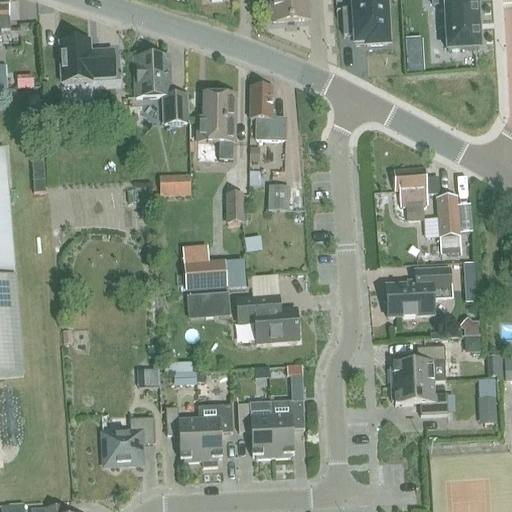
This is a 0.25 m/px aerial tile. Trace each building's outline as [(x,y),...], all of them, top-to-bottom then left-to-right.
[(0,0),(0,39),(1,40),(1,33),(10,32),(8,0),(0,0)] [(270,0),(273,25),(309,22),(306,0),(270,0)] [(387,47),(384,0),(370,0),(353,1),(354,11),(342,11),(343,39),(355,38),(356,46),(366,45),(366,48),(387,47)] [(458,0),(432,0),(432,8),(444,7),(447,53),(477,52),(480,52),(479,50),(478,34),(479,34),(479,31),(478,32),(477,23),(478,23),(478,21),(477,21),(476,5),(477,5),(477,3),(474,3),(474,4),(458,5),(458,0)] [(63,45),(57,45),(59,83),(94,82),(94,78),(115,77),(114,51),(93,52),(92,43),(63,45)] [(169,60),(135,61),(136,101),(163,100),(165,127),(187,126),(186,98),(170,99),(169,60)] [(286,122),(272,122),(273,90),(251,90),(250,122),(256,122),(256,143),(286,144),(286,122)] [(234,98),(204,97),(204,121),(198,121),(198,145),(219,145),(219,164),(233,164),(233,146),(234,146),(234,98)] [(7,151),(0,151),(0,378),(26,377),(7,151)] [(425,172),(394,173),(395,194),(399,194),(401,210),(406,210),(407,224),(424,223),(423,209),(428,208),(427,197),(440,197),(438,179),(433,179),(426,180),(425,172)] [(129,177),(98,176),(97,218),(128,220),(129,177)] [(289,190),(269,189),(268,213),(288,213),(289,190)] [(243,198),(227,198),(227,226),(243,226),(243,198)] [(440,201),(437,201),(437,208),(438,223),(440,241),(441,257),(461,256),(460,240),(457,199),(440,201)] [(208,267),(183,269),(185,295),(226,292),(224,266),(208,267)] [(280,268),(257,269),(258,288),(280,287),(280,268)] [(387,321),(433,319),(432,303),(450,302),(449,272),(415,274),(415,288),(385,290),(386,293),(382,297),(382,304),(386,307),(387,321)] [(230,296),(209,298),(211,321),(231,320),(230,296)] [(298,343),(296,313),(279,314),(278,300),(236,303),(237,326),(254,325),(255,346),(298,343)] [(480,329),(481,317),(467,316),(466,328),(480,329)] [(390,388),(433,386),(445,385),(444,365),(444,350),(416,352),(417,366),(392,367),(392,370),(390,371),(390,388)] [(306,369),(307,358),(291,357),(290,369),(306,369)] [(511,360),(502,361),(504,386),(511,385),(511,360)] [(162,361),(147,362),(148,381),(162,380),(162,361)] [(205,385),(205,375),(197,375),(197,385),(205,385)] [(433,386),(390,388),(391,405),(394,405),(394,409),(419,408),(420,420),(447,418),(446,397),(433,398),(433,386)] [(496,426),(496,417),(495,401),(478,402),(478,417),(479,427),(496,426)] [(304,433),(303,417),(303,405),(270,407),(270,419),(272,462),(290,461),(290,458),(293,458),(292,433),(304,433)] [(272,462),(270,419),(270,407),(237,408),(238,436),(250,435),(251,460),(255,460),(255,463),(272,462)] [(209,410),(198,410),(198,423),(200,465),(218,464),(218,462),(221,462),(220,437),(232,436),(231,417),(231,408),(209,410)] [(200,465),(198,423),(178,424),(177,411),(165,412),(166,439),(178,439),(179,464),(183,463),(183,466),(200,465)] [(130,432),(100,434),(103,470),(143,467),(142,449),(156,448),(154,420),(129,422),(130,432)]
